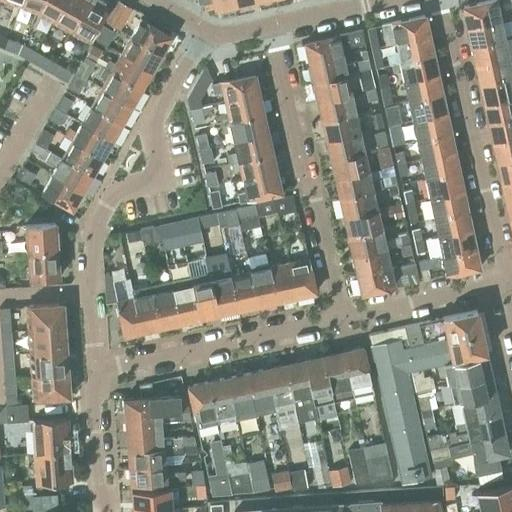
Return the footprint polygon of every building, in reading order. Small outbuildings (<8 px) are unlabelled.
[(23,0),(21,6),(38,12),(43,0),(23,0)] [(43,0),(38,12),(53,21),(65,0),(43,0)] [(65,0),(53,21),(71,31),(88,0),(65,0)] [(105,0),(88,0),(71,31),(90,41),(111,3),(105,0)] [(118,0),(115,6),(107,21),(119,28),(131,7),(129,6),(121,1),(118,0)] [(236,4),(234,0),(198,0),(199,4),(214,0),(216,8),(236,4)] [(488,0),(464,5),(469,25),(503,18),(498,0),(488,0)] [(425,14),(382,24),(387,44),(396,42),(430,34),(425,15),(425,14)] [(141,18),(131,36),(162,52),(172,35),(141,18)] [(469,25),(473,45),(507,37),(503,18),(469,25)] [(97,38),(107,43),(114,30),(105,25),(97,38)] [(363,29),(349,32),(351,41),(352,45),(365,42),(363,29)] [(306,41),(310,61),(344,53),(342,43),(351,41),(349,32),(306,41)] [(0,45),(5,47),(9,38),(0,34),(0,45)] [(396,42),(400,61),(434,54),(430,34),(396,42)] [(122,52),(152,70),(162,52),(131,36),(122,52)] [(473,45),(477,64),(511,57),(507,37),(473,45)] [(5,47),(19,52),(23,43),(9,38),(5,47)] [(19,52),(31,59),(36,51),(23,43),(19,52)] [(93,44),(87,55),(97,62),(104,50),(93,44)] [(344,53),(310,61),(314,81),(349,73),(348,72),(359,70),(371,67),(367,48),(361,50),(363,59),(354,61),(354,60),(346,62),(344,53)] [(31,59),(49,69),(54,61),(36,51),(31,59)] [(105,66),(142,87),(152,70),(122,52),(116,62),(110,58),(105,66)] [(400,61),(404,80),(438,73),(434,54),(400,61)] [(477,64),(481,83),(511,76),(511,61),(511,57),(477,64)] [(84,60),(77,73),(86,78),(93,66),(84,60)] [(54,61),(49,69),(68,80),(73,71),(54,61)] [(102,87),(132,104),(142,87),(105,66),(101,74),(108,77),(102,87)] [(203,70),(189,95),(192,108),(202,106),(202,105),(200,105),(198,96),(202,89),(210,79),(205,67),(204,68),(203,70)] [(371,67),(359,70),(364,90),(366,89),(376,87),(372,67),(371,67)] [(389,84),(386,72),(378,74),(381,86),(389,84)] [(77,73),(68,87),(78,92),(86,78),(77,73)] [(223,90),(226,101),(260,93),(255,73),(213,82),(215,92),(223,90)] [(314,81),(319,100),(353,92),(349,73),(314,81)] [(404,80),(409,100),(442,92),(438,73),(404,80)] [(511,76),(481,83),(486,103),(511,97),(511,76)] [(92,104),(122,122),(132,104),(102,87),(92,104)] [(376,87),(366,89),(369,101),(379,98),(376,87)] [(319,100),(323,119),(357,111),(353,92),(319,100)] [(409,100),(413,119),(447,112),(442,92),(409,100)] [(228,111),(219,113),(221,122),(264,113),(260,93),(226,101),(228,111)] [(63,96),(57,107),(66,112),(72,101),(63,96)] [(511,97),(486,103),(490,122),(511,117),(511,97)] [(385,105),(389,124),(402,122),(397,102),(395,103),(385,105)] [(82,122),(113,139),(122,122),(92,104),(82,122)] [(202,106),(192,108),(195,122),(204,120),(203,115),(205,114),(212,107),(211,104),(202,106)] [(57,107),(50,119),(59,124),(66,112),(57,107)] [(323,119),(327,138),(362,131),(357,111),(323,119)] [(381,112),(373,113),(376,127),(384,125),(381,112)] [(413,119),(417,139),(451,131),(447,112),(413,119)] [(264,113),(221,122),(224,132),(232,130),(234,140),(269,132),(264,113)] [(511,117),(490,122),(494,142),(511,137),(511,117)] [(68,137),(72,139),(103,156),(113,139),(82,122),(77,131),(73,129),(68,137)] [(402,122),(389,124),(392,136),(404,134),(402,122)] [(45,127),(37,142),(47,148),(55,133),(45,127)] [(378,147),(389,145),(386,130),(375,132),(378,147)] [(327,138),(332,158),(366,150),(362,131),(327,138)] [(417,139),(421,158),(455,151),(451,131),(417,139)] [(207,132),(197,134),(200,148),(211,146),(207,132)] [(231,152),(228,153),(230,161),(232,161),(273,152),(269,132),(234,140),(237,151),(231,152)] [(511,137),(494,142),(498,161),(511,157),(511,137)] [(62,156),(93,174),(103,156),(72,139),(62,156)] [(57,165),(53,174),(83,191),(93,174),(62,156),(47,148),(37,142),(32,149),(47,157),(46,159),(57,165)] [(211,146),(201,148),(204,162),(214,160),(211,146)] [(395,151),(398,163),(406,161),(403,149),(395,151)] [(332,158),(336,177),(370,169),(366,150),(332,158)] [(421,158),(426,177),(459,170),(455,151),(421,158)] [(241,168),(243,179),(278,171),(273,152),(232,161),(234,169),(241,168)] [(511,157),(498,161),(503,180),(511,178),(511,157)] [(406,161),(398,163),(400,175),(409,173),(406,161)] [(23,166),(18,174),(26,179),(30,170),(23,166)] [(336,177),(341,196),(375,189),(389,186),(389,185),(397,183),(395,174),(373,179),(370,169),(336,177)] [(219,184),(216,170),(206,172),(209,186),(219,184)] [(426,177),(430,197),(464,189),(459,170),(426,177)] [(278,171),(243,179),(246,190),(238,191),(240,201),(282,191),(278,171)] [(83,191),(53,174),(43,191),(73,208),(83,191)] [(511,178),(503,180),(507,200),(511,198),(511,178)] [(389,185),(389,186),(390,194),(399,192),(397,183),(389,185)] [(404,190),(406,202),(414,200),(412,188),(404,190)] [(219,189),(210,191),(213,206),(223,204),(219,189)] [(341,196),(345,215),(379,208),(375,189),(341,196)] [(430,197),(434,216),(468,209),(464,189),(430,197)] [(276,199),(279,211),(280,215),(298,210),(295,194),(276,199)] [(263,215),(279,211),(276,199),(261,203),(263,215)] [(414,200),(406,202),(411,221),(419,220),(414,200)] [(238,208),(241,222),(242,228),(261,224),(257,203),(237,207),(238,208)] [(345,215),(349,235),(383,227),(381,217),(395,214),(396,219),(405,217),(402,203),(379,208),(345,215)] [(229,225),(241,222),(238,208),(218,212),(220,222),(221,224),(228,223),(229,225)] [(434,216),(438,236),(472,228),(468,209),(434,216)] [(218,212),(199,216),(201,227),(220,222),(218,212)] [(201,227),(199,216),(182,220),(186,236),(202,232),(201,227)] [(160,225),(163,240),(179,237),(176,221),(160,225)] [(26,224),(28,251),(58,249),(56,222),(26,224)] [(160,225),(141,229),(143,238),(144,244),(163,240),(160,225)] [(349,235),(354,254),(388,247),(386,238),(389,237),(387,227),(383,227),(349,235)] [(412,229),(415,240),(423,239),(420,227),(412,229)] [(438,236),(442,255),(476,248),(472,228),(438,236)] [(128,241),(143,238),(141,229),(126,231),(128,241)] [(408,229),(399,231),(400,235),(401,243),(410,241),(408,229)] [(423,239),(415,240),(417,252),(425,251),(423,239)] [(401,243),(400,244),(403,255),(413,252),(410,241),(401,243)] [(354,254),(358,273),(392,266),(392,265),(388,247),(354,254)] [(476,248),(442,255),(443,255),(431,258),(436,277),(481,267),(476,248)] [(58,249),(28,251),(30,278),(31,278),(32,285),(49,284),(48,276),(60,275),(58,249)] [(240,308),(232,275),(227,254),(208,258),(211,272),(220,313),(240,308)] [(309,257),(290,261),(298,296),(317,291),(309,257)] [(290,261),(271,266),(278,300),(298,296),(290,261)] [(415,261),(405,263),(409,283),(419,281),(415,261)] [(392,266),(358,273),(362,293),(397,286),(394,276),(399,275),(397,264),(392,265),(392,266)] [(271,266),(252,270),(259,304),(278,300),(271,266)] [(252,270),(232,275),(240,308),(259,304),(252,270)] [(104,272),(105,280),(106,298),(106,303),(117,300),(125,334),(142,330),(133,289),(130,277),(114,281),(112,273),(109,274),(108,271),(104,272)] [(211,272),(192,276),(201,317),(220,313),(211,272)] [(192,276),(172,280),(181,321),(201,317),(192,276)] [(172,280),(153,285),(162,326),(181,321),(172,280)] [(153,285),(133,289),(142,330),(162,326),(153,285)] [(26,305),(28,329),(61,327),(66,326),(65,314),(61,314),(60,303),(26,305)] [(0,306),(0,312),(1,321),(11,320),(10,306),(0,306)] [(478,309),(443,316),(453,358),(487,350),(478,309)] [(453,358),(443,316),(369,333),(402,481),(431,475),(413,390),(408,370),(422,367),(453,360),(453,358)] [(28,329),(30,352),(63,349),(67,349),(67,337),(62,337),(61,327),(28,329)] [(2,340),(3,354),(13,353),(12,339),(2,340)] [(364,346),(344,350),(352,384),(354,394),(374,390),(364,346)] [(30,352),(31,375),(65,372),(69,372),(68,359),(64,360),(63,349),(30,352)] [(344,350),(325,355),(334,398),(354,394),(352,384),(344,350)] [(13,353),(3,354),(4,367),(14,367),(13,353)] [(444,363),(449,383),(492,374),(487,354),(444,363)] [(325,355),(305,359),(313,393),(315,403),(334,398),(325,355)] [(305,359),(286,363),(295,404),(304,402),(302,395),(313,393),(305,359)] [(286,363),(266,368),(276,409),(295,405),(295,404),(286,363)] [(423,375),(422,367),(408,370),(413,390),(434,385),(431,373),(423,375)] [(266,368),(247,372),(257,413),(276,409),(266,368)] [(65,372),(31,375),(33,398),(67,396),(66,395),(71,395),(70,382),(66,382),(65,372)] [(247,372),(227,376),(237,418),(257,413),(247,372)] [(449,383),(453,403),(496,393),(492,374),(449,383)] [(227,376),(208,381),(218,422),(237,418),(227,376)] [(218,422),(208,381),(189,385),(198,426),(218,422)] [(6,386),(7,404),(17,403),(16,385),(6,386)] [(434,386),(417,390),(421,410),(431,407),(428,396),(433,395),(435,391),(434,386)] [(178,394),(125,398),(126,415),(190,410),(185,389),(178,389),(178,394)] [(457,422),(466,420),(500,413),(496,393),(453,403),(457,422)] [(5,404),(0,409),(0,420),(28,419),(27,403),(17,403),(7,404),(5,404)] [(431,407),(421,410),(424,423),(434,421),(431,407)] [(126,415),(128,431),(162,429),(162,420),(191,418),(190,410),(126,415)] [(427,435),(430,448),(504,432),(500,413),(466,420),(468,429),(456,432),(455,428),(427,435)] [(34,419),(37,451),(70,449),(67,417),(34,419)] [(162,429),(128,431),(129,448),(184,444),(197,443),(195,435),(163,437),(162,429)] [(504,432),(430,448),(433,460),(473,451),(478,474),(502,469),(499,455),(509,452),(504,432)] [(385,442),(366,446),(373,481),(393,476),(385,442)] [(184,444),(129,448),(130,465),(165,462),(164,454),(184,452),(184,444)] [(373,481),(366,446),(349,450),(356,484),(373,481)] [(70,449),(37,451),(39,483),(72,481),(70,449)] [(326,460),(314,463),(319,486),(331,484),(326,460)] [(165,462),(130,465),(131,482),(186,478),(185,469),(166,471),(165,462)] [(434,467),(438,484),(450,481),(447,465),(434,467)] [(346,466),(330,469),(334,486),(349,483),(346,466)] [(14,468),(3,468),(4,483),(15,482),(14,468)] [(203,469),(193,469),(194,484),(204,483),(203,469)] [(306,469),(290,472),(294,490),(309,487),(306,469)] [(249,470),(229,474),(230,476),(233,492),(254,491),(251,479),(249,470)] [(273,474),(276,489),(292,486),(288,471),(273,474)] [(233,492),(230,476),(229,474),(209,478),(212,493),(233,492)] [(266,475),(251,479),(254,491),(269,487),(266,475)] [(511,482),(477,490),(481,511),(484,511),(511,506),(511,482)] [(31,483),(21,484),(22,507),(32,506),(31,483)] [(204,483),(197,484),(197,496),(205,495),(205,485),(204,483)] [(454,485),(445,485),(446,497),(455,497),(454,485)] [(171,486),(132,488),(133,510),(172,507),(171,486)] [(57,494),(33,496),(34,511),(58,509),(57,494)] [(443,511),(441,499),(382,504),(381,500),(351,502),(351,503),(342,504),(342,503),(235,510),(234,511),(443,511)] [(223,511),(223,503),(211,503),(211,511),(223,511)]
